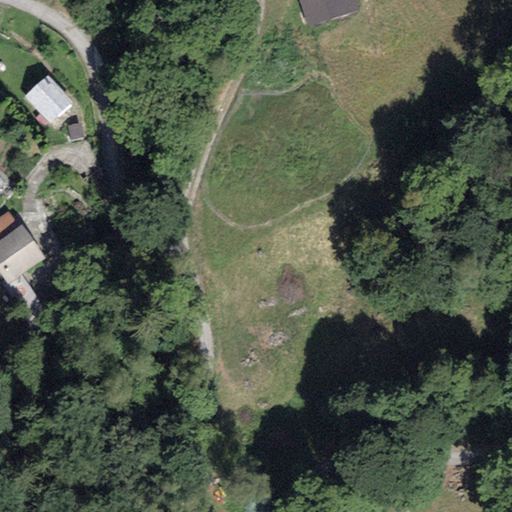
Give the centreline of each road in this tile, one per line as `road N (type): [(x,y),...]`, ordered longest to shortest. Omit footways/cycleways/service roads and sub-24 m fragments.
road 1 (unclassified): [(206,511),(197,463),(203,321),(192,275),(176,244),(123,201),(104,95),(79,41),(11,0)]
road 2 (unclassified): [(511,444),(369,445),(324,465),(292,511)]
